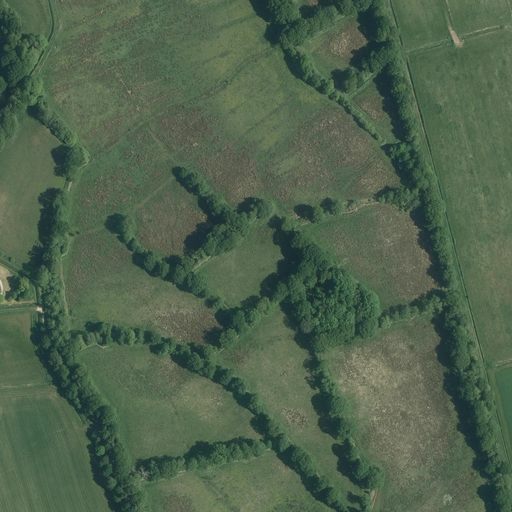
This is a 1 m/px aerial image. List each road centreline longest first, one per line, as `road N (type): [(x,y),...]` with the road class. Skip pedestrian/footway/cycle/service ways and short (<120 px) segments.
road 1 (track): [(131,511),(57,353)]
road 2 (track): [(55,0),(56,39),(0,122)]
